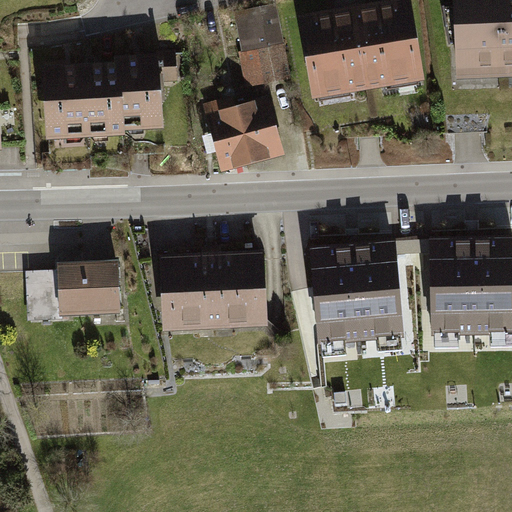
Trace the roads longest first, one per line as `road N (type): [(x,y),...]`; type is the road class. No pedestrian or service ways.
road 1 (tertiary): [(0,206),(511,187)]
road 2 (track): [(0,375),(45,511)]
